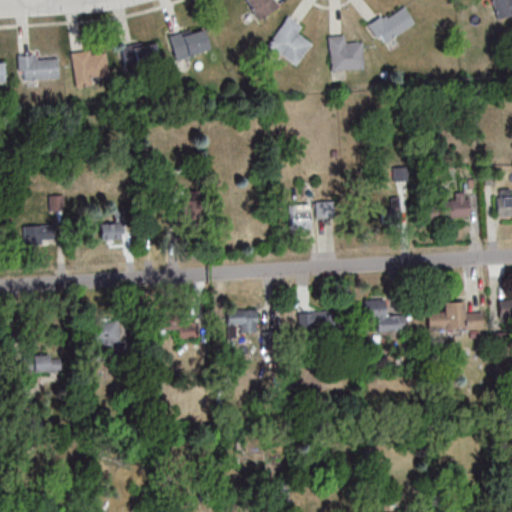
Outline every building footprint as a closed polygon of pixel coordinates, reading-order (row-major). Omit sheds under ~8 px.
[(278,7),(273,0),(245,0),(258,19),(278,7)] [(511,14),(511,0),(491,0),(496,18),(511,14)] [(368,24),(379,44),(415,25),(404,5),(368,24)] [(296,65),(311,43),(298,35),(303,27),(287,16),(267,45),(296,65)] [(166,35),(173,59),(206,49),(200,28),(188,31),(187,29),(166,35)] [(324,36),(341,34),(341,42),(359,41),(361,68),(327,71),(324,36)] [(117,45),(122,70),(156,63),(152,41),(140,44),(139,41),(117,45)] [(67,52),(72,87),(88,84),(87,77),(106,75),(102,51),(87,54),(86,49),(67,52)] [(14,54),(15,70),(19,70),(20,79),(55,77),(54,57),(33,58),(33,55),(28,56),(28,53),(14,54)] [(511,190),(495,191),(495,216),(511,216),(511,190)] [(430,219),(469,217),(468,192),(454,193),(455,201),(429,202),(430,219)] [(62,208),(62,196),(50,196),(50,208),(62,208)] [(312,202),(331,201),(331,216),(312,217),(312,202)] [(284,205),(305,203),(306,227),(286,229),(284,205)] [(404,206),(379,206),(379,225),(404,225),(404,206)] [(100,240),(131,240),(131,220),(100,220),(100,240)] [(23,244),(50,244),(50,225),(23,225),(23,244)] [(511,317),(496,318),(494,299),(510,298),(510,292),(511,291),(511,317)] [(404,315),(386,316),(385,297),(364,298),(364,319),(376,319),(376,331),(405,330),(404,315)] [(443,302),(443,312),(427,312),(427,329),(480,328),(480,312),(464,312),(463,301),(443,302)] [(228,309),(228,332),(256,332),(256,309),(228,309)] [(298,313),(298,330),(331,330),(331,313),(298,313)] [(177,339),(198,339),(198,316),(158,316),(158,330),(177,330),(177,339)] [(90,322),(90,345),(119,345),(119,322),(90,322)] [(63,371),(62,348),(31,349),(32,372),(63,371)] [(18,415),(18,433),(40,433),(40,415),(18,415)] [(240,438),(239,420),(222,420),(223,439),(240,438)]
